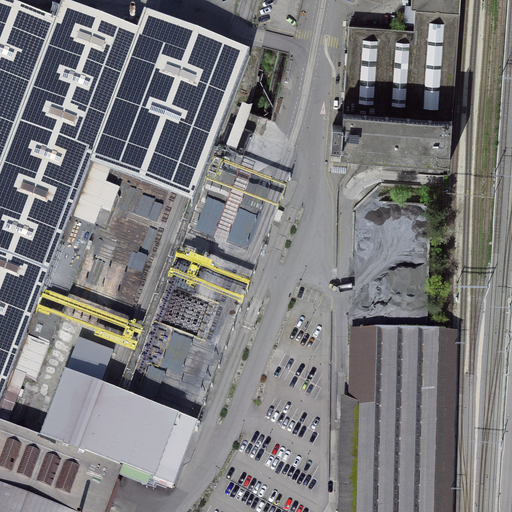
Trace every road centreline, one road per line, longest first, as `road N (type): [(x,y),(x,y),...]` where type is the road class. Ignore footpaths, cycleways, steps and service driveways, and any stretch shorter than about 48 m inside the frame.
road 1 (unknown): [(237,412),(247,425),(246,467),(314,502),(315,511)]
road 2 (residential): [(511,389),(503,511)]
